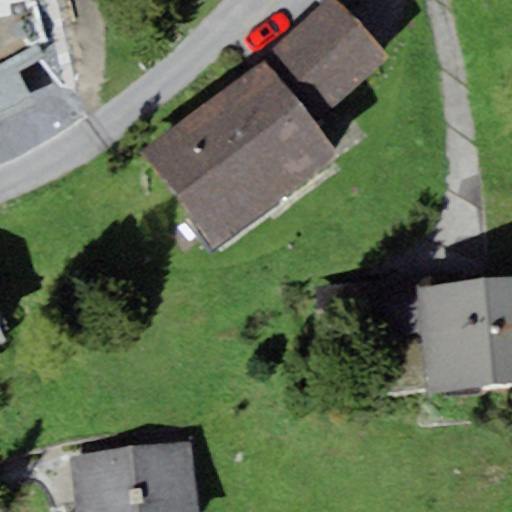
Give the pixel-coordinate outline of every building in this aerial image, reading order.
[(335,0),(325,0),(266,58),(314,122),(389,59),(335,0)] [(213,246),(338,152),(314,122),(266,58),(141,152),(213,246)] [(418,287),(417,276),(313,286),(317,327),(421,317),(418,287)] [(511,278),(418,287),(421,317),(427,392),(511,384),(511,278)] [(76,511),(202,511),(193,442),(69,459),(76,511)]
